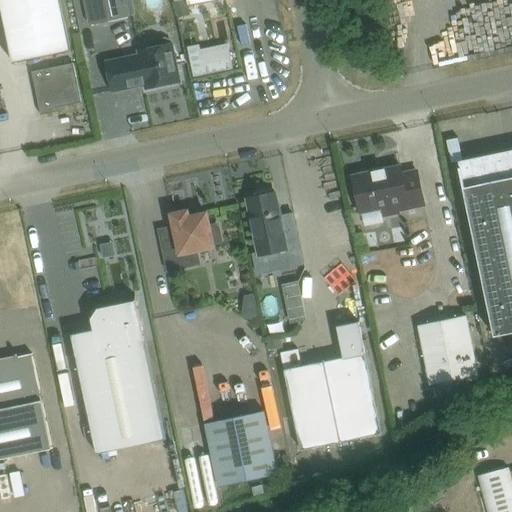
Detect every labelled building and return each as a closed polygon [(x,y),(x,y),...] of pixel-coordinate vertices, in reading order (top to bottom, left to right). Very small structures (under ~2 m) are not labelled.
[(0,0),(0,1),(9,44),(13,63),(70,51),(59,0),(0,0)] [(125,0),(84,0),(90,25),(129,17),(125,0)] [(493,37),(510,37),(509,15),(492,16),(493,37)] [(447,55),(463,53),(461,35),(445,37),(447,55)] [(155,43),(156,47),(138,51),(139,54),(106,61),(113,91),(145,85),(146,88),(180,81),(172,43),(171,44),(170,40),(165,38),(158,39),(155,43)] [(233,69),(227,44),(200,50),(199,44),(187,47),(194,77),(233,69)] [(74,63),(32,72),(41,115),(58,111),(57,107),(82,102),(74,63)] [(511,171),(509,158),(477,164),(479,172),(463,175),(461,167),(459,167),(463,187),(493,336),(497,335),(500,348),(511,345),(511,171)] [(402,174),(401,166),(353,176),(360,212),(382,208),(383,216),(400,212),(398,204),(422,199),(423,202),(424,202),(417,171),(402,174)] [(254,197),(247,199),(251,218),(258,252),(252,253),(257,275),(305,265),(294,213),(281,215),(280,212),(276,193),(268,194),(266,191),(255,193),(254,197)] [(172,214),(176,236),(163,239),(169,269),(200,263),(198,251),(214,247),(213,243),(221,241),(218,225),(210,227),(207,213),(189,217),(188,211),(172,214)] [(404,220),(406,233),(418,231),(416,218),(404,220)] [(97,454),(166,440),(135,292),(133,292),(135,301),(98,308),(91,319),(94,330),(72,335),(97,454)] [(306,321),(302,303),(286,306),(290,324),(306,321)] [(420,325),(431,384),(478,374),(467,315),(420,325)] [(344,357),(325,361),(342,442),(383,433),(359,320),(338,325),(344,357)] [(415,329),(394,334),(396,346),(418,341),(415,329)] [(281,338),(267,341),(269,350),(283,348),(281,338)] [(325,361),(301,366),(298,349),(281,352),(301,450),(342,442),(325,361)] [(0,459),(52,448),(32,354),(19,356),(18,353),(15,354),(16,357),(0,360),(0,459)] [(219,486),(278,474),(265,411),(206,423),(219,486)] [(511,511),(511,479),(509,467),(478,475),(487,511),(511,511)] [(262,484),(251,487),(253,496),(264,493),(262,484)]
